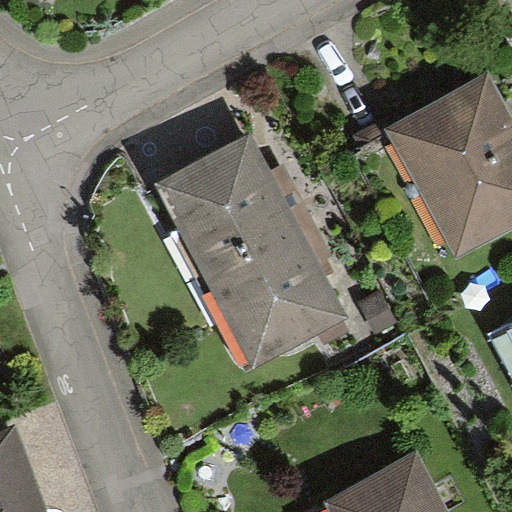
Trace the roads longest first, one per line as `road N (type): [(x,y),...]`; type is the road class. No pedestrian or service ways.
road 1 (residential): [(137,511),(0,139)]
road 2 (residential): [(268,0),(107,89),(0,126)]
